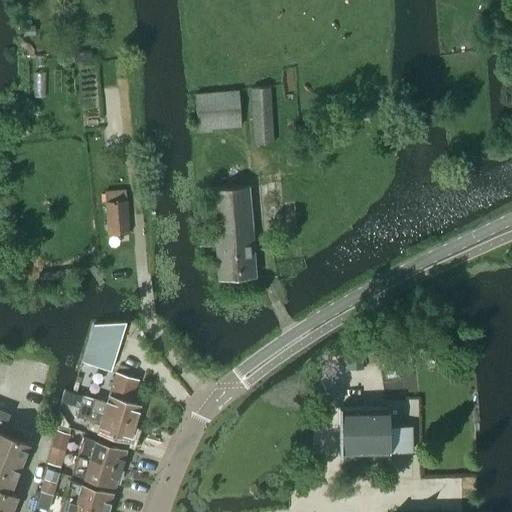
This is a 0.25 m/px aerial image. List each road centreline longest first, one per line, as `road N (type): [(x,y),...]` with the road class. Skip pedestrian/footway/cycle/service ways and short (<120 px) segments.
road 1 (tertiary): [(154,511),(193,423),(253,363),(354,299),(511,220)]
road 2 (residential): [(22,511),(44,435),(16,401),(22,370)]
